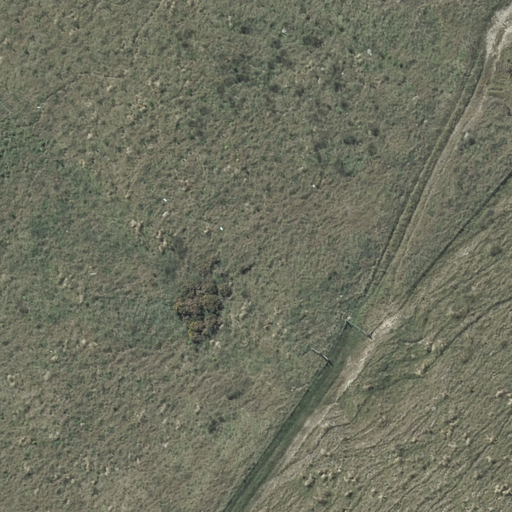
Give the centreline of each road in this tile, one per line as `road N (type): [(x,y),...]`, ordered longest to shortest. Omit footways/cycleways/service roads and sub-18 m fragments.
road 1 (track): [(511,175),(331,343),(317,390),(268,441),(227,511)]
road 2 (track): [(331,343),(484,26),(505,0)]
